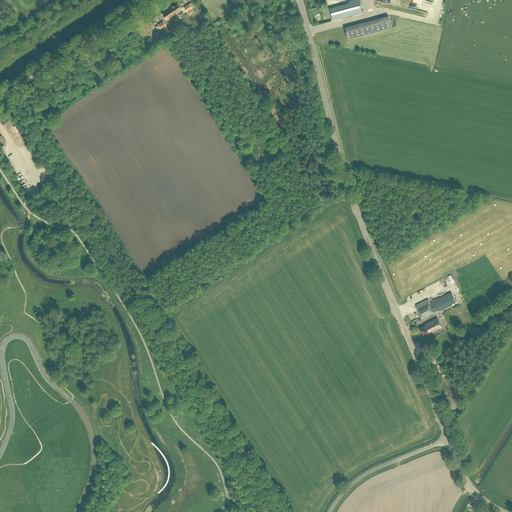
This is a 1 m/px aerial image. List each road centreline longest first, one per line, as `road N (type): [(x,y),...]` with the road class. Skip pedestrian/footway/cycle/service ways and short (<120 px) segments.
road 1 (tertiary): [(448,439),(348,184),(301,0)]
road 2 (unclassified): [(0,99),(147,0)]
road 3 (unclassified): [(329,511),(373,468),(448,439)]
